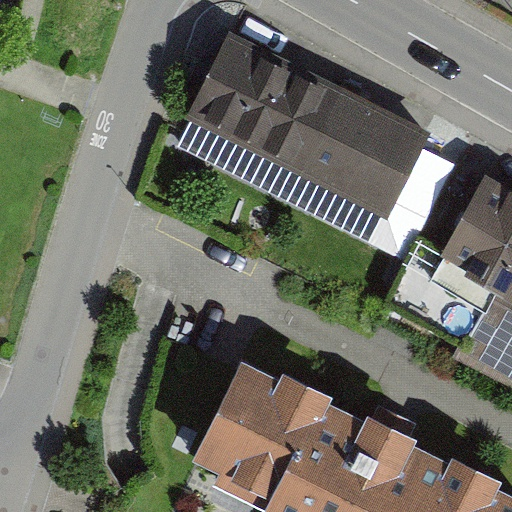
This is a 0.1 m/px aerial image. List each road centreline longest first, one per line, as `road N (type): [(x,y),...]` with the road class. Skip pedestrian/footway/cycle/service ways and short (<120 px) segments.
road 1 (residential): [(160,0),(120,106),(11,478)]
road 2 (tertiary): [(511,91),(353,0)]
